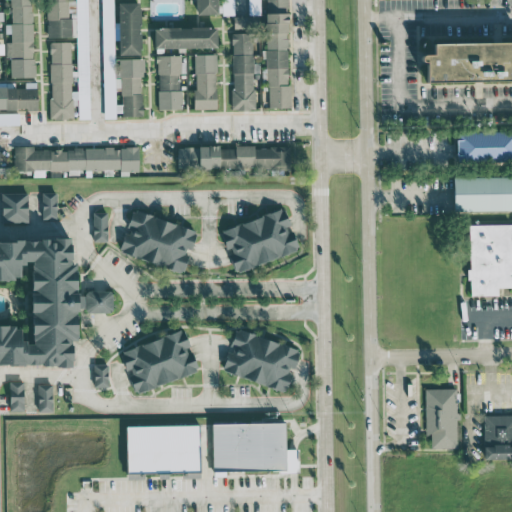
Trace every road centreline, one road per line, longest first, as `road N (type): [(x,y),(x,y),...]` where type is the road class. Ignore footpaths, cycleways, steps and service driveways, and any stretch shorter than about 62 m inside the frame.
road 1 (secondary): [(318,0),(328,511)]
road 2 (secondary): [(373,511),(372,0)]
road 3 (residential): [(370,356),(511,353)]
